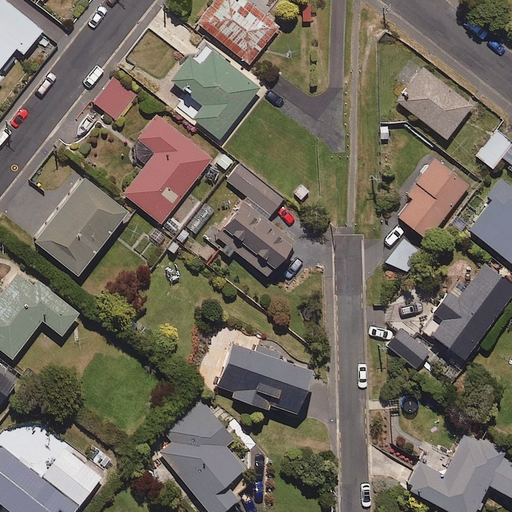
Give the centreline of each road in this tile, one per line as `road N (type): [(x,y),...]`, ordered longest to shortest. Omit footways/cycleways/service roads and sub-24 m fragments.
road 1 (residential): [(349,249),(356,511)]
road 2 (residential): [(130,0),(0,165)]
road 3 (residential): [(511,77),(414,0)]
